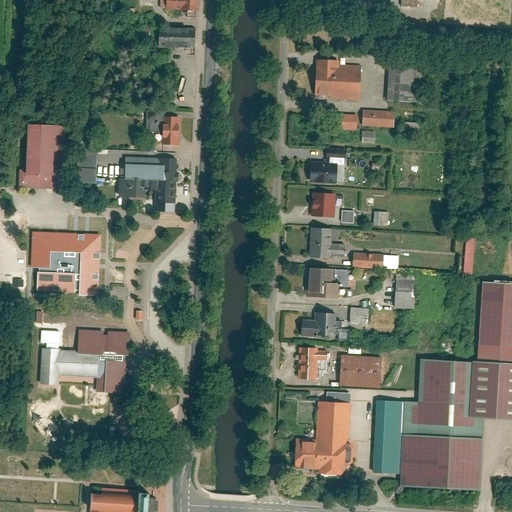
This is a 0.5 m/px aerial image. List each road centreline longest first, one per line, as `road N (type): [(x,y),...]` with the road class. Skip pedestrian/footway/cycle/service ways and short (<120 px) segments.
road 1 (unclassified): [(266,509),(284,0)]
road 2 (tertiary): [(179,505),(195,363),(212,0)]
